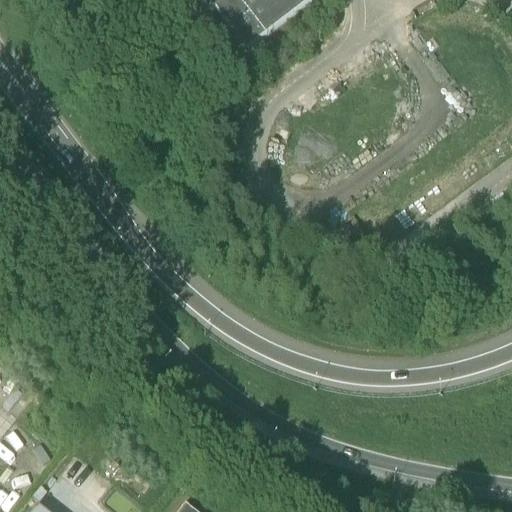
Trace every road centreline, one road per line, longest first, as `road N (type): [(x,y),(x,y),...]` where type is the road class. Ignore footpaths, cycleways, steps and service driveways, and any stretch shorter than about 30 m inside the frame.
road 1 (trunk): [(0,133),(145,320),(254,413),(356,455),(511,484)]
road 2 (trunk): [(511,352),(438,376),(385,380),(313,366),(245,338),(151,261),(3,80)]
